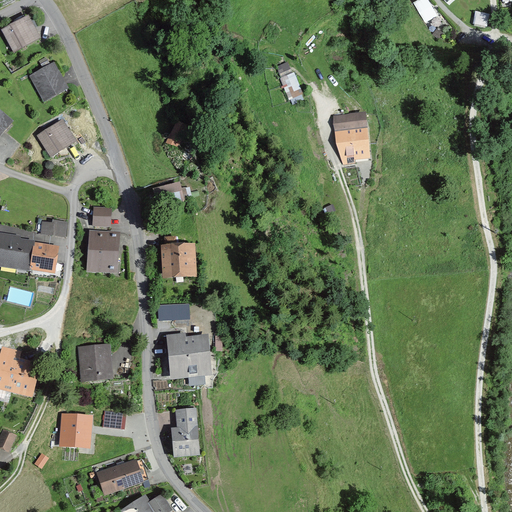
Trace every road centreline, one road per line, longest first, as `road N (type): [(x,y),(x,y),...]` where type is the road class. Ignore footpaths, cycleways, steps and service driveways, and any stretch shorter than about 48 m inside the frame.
road 1 (track): [(487,511),(475,399),(493,267),(475,168),(495,39),(492,0)]
road 2 (track): [(324,138),(351,223),(371,370),(421,511)]
road 3 (residential): [(114,164),(135,248),(145,398),(166,472),(201,511)]
road 4 (residential): [(38,0),(65,38),(114,164)]
road 5 (residential): [(53,319),(52,367),(22,451)]
road 6 (residential): [(71,194),(63,299),(53,319)]
